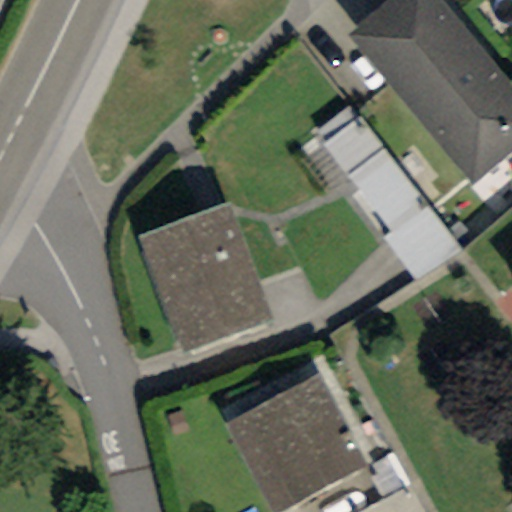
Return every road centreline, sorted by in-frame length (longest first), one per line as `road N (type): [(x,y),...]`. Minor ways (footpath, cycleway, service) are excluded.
road 1 (residential): [(135,511),(71,243),(9,136)]
road 2 (primary): [(9,136),(77,0)]
